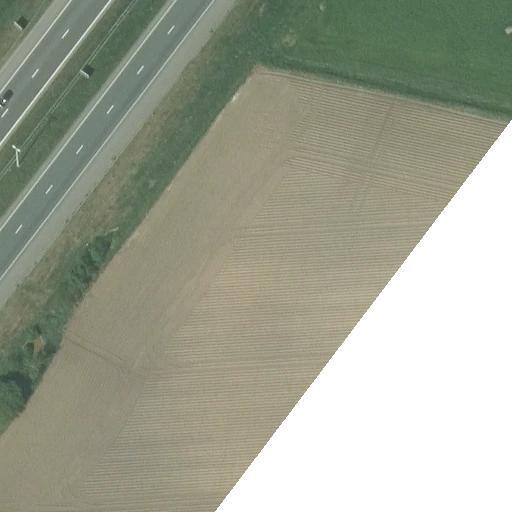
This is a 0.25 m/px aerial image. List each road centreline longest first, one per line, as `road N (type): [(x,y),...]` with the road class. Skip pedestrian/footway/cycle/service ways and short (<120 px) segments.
road 1 (motorway): [(0,263),(201,0)]
road 2 (motorway): [(97,0),(0,126)]
